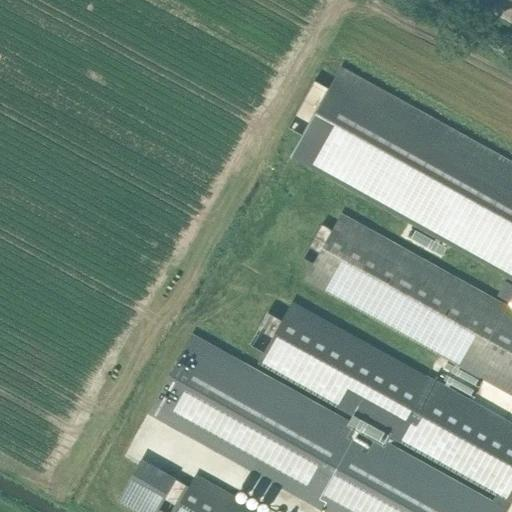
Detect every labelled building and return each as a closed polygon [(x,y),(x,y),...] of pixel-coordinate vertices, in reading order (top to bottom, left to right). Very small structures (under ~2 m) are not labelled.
[(511,278),(511,161),(342,67),(329,88),(315,80),(288,128),(303,136),(291,156),(511,278)] [(322,224),(303,257),(313,262),(305,279),(511,394),(511,309),(342,214),(333,230),(322,224)] [(511,424),(293,302),(260,361),(497,493),(511,501),(511,499),(511,424)] [(497,493),(492,502),(192,335),(149,412),(329,511),(505,511),(511,501),(497,493)] [(175,511),(260,511),(196,476),(175,511)]
